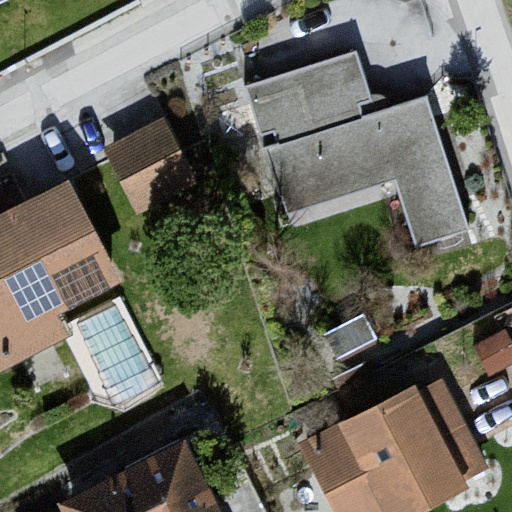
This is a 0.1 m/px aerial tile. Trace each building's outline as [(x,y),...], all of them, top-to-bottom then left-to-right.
[(355,61),(258,91),(295,211),(401,178),(422,245),(468,231),(427,100),(393,111),(381,101),(369,104),(355,61)] [(164,125),(108,154),(138,212),(195,182),(164,125)] [(72,189),(0,226),(0,366),(62,335),(54,320),(121,285),(72,189)] [(444,379),(305,450),(336,511),(425,511),(494,477),(444,379)] [(221,511),(187,443),(60,505),(63,511),(221,511)]
